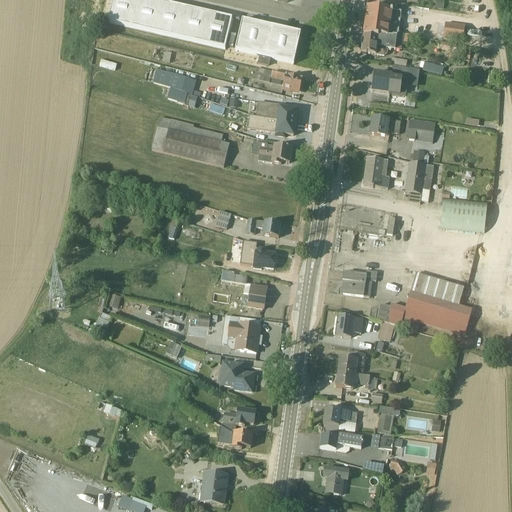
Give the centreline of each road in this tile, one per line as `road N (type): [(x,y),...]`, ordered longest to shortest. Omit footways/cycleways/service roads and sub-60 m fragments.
road 1 (primary): [(277,511),(308,288)]
road 2 (primary): [(326,156),(348,0)]
